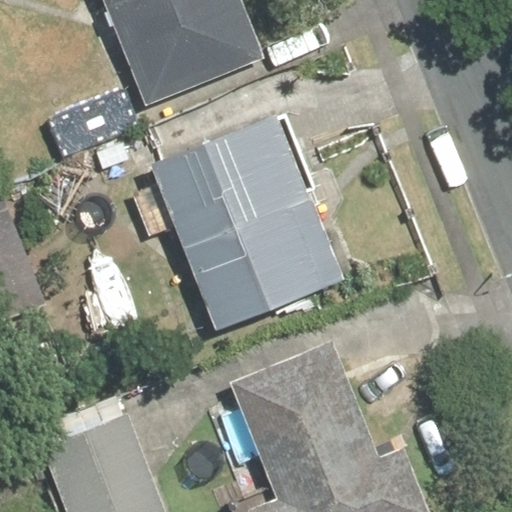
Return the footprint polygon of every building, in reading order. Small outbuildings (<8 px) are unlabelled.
[(118,0),(156,101),(275,58),(253,0),(118,0)] [(134,91),(54,119),(67,157),(147,128),(134,91)] [(169,163),(233,326),(359,277),(295,114),(169,163)] [(147,322),(123,245),(91,255),(115,332),(147,322)] [(259,504),(261,511),(440,511),(415,446),(385,457),(342,342),(250,376),(293,492),(259,504)] [(58,440),(84,511),(178,511),(141,410),(58,440)]
